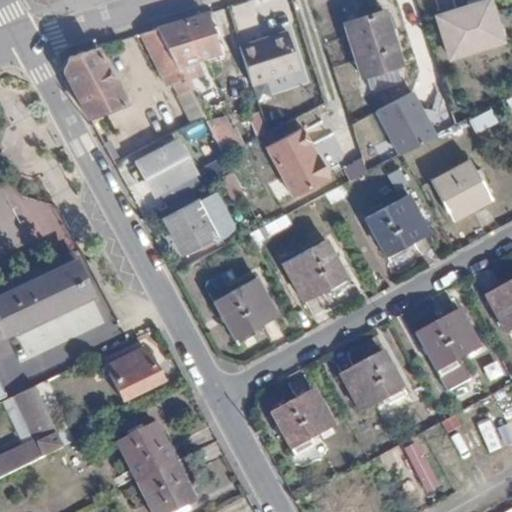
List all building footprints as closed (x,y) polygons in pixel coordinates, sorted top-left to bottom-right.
[(484,3),(432,20),(446,63),(498,45),(484,3)] [(380,10),(341,23),(359,76),(397,64),(380,10)] [(217,52),(206,15),(157,30),(177,64),(217,52)] [(177,64),(157,30),(140,36),(166,84),(172,82),(179,93),(190,88),(177,64)] [(286,30),(238,45),(250,83),(298,67),(286,30)] [(123,103),(96,50),(71,58),(65,71),(89,118),(123,103)] [(398,70),(373,72),(375,88),(400,85),(398,70)] [(412,97),(376,115),(399,158),(434,140),(412,97)] [(203,123),(219,156),(241,145),(225,112),(203,123)] [(300,127),(265,146),(291,194),(326,176),(300,127)] [(175,142),(136,162),(151,191),(190,171),(175,142)] [(469,159),(430,180),(449,217),(489,196),(469,159)] [(359,160),(341,167),(347,180),(364,173),(359,160)] [(401,195),(359,217),(384,260),(402,250),(399,245),(422,233),(401,195)] [(192,202),(163,216),(179,250),(209,235),(192,202)] [(321,238),(279,260),(300,298),(318,289),(320,293),(344,280),(321,238)] [(75,252),(0,288),(0,342),(96,296),(75,252)] [(255,273),(212,296),(235,339),(254,329),(252,324),(275,311),(255,273)] [(511,279),(489,291),(509,329),(511,327),(511,279)] [(461,306),(415,331),(438,374),(463,361),(461,356),(483,344),(461,306)] [(383,349),(339,373),(359,411),(382,399),(384,403),(406,392),(383,349)] [(140,352),(104,370),(123,403),(159,385),(140,352)] [(0,376),(0,402),(10,398),(0,376)] [(313,387),(268,411),(292,454),(315,441),(313,436),(334,424),(313,387)] [(36,391),(15,402),(31,434),(0,449),(0,484),(66,451),(36,391)] [(474,426),(484,453),(496,449),(486,422),(474,426)] [(136,479),(173,461),(154,423),(117,441),(136,479)] [(382,455),(404,499),(435,484),(413,440),(382,455)] [(173,461),(136,479),(152,511),(165,511),(192,498),(173,461)]
